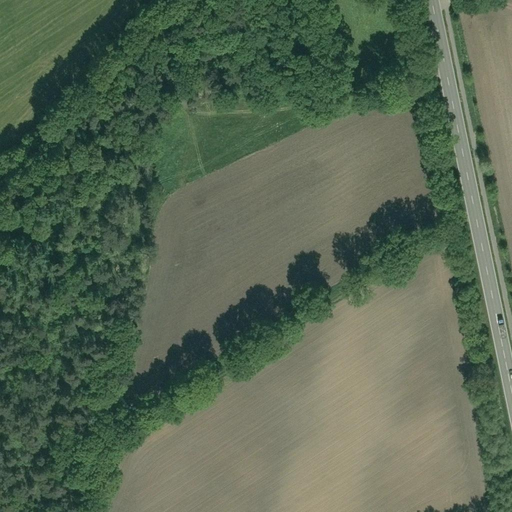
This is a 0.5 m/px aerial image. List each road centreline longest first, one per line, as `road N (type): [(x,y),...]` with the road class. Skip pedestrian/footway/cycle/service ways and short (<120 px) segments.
road 1 (primary): [(511,390),(430,0)]
road 2 (track): [(189,0),(0,170)]
